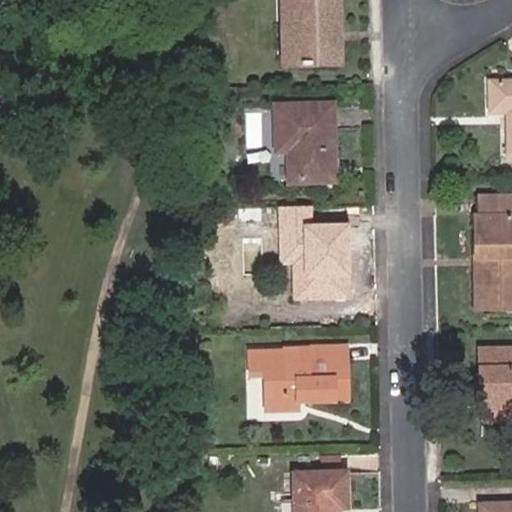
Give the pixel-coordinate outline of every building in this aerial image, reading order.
[(292,0),(281,0),(282,27),(293,27),(292,0)] [(332,27),(338,27),(337,0),(292,0),(293,27),(282,27),(282,52),(293,52),(294,68),(339,67),(338,46),(332,46),(332,27)] [(283,68),(294,68),(293,52),(282,52),(283,68)] [(511,83),(490,84),(490,115),(506,115),(508,157),(511,156),(511,83)] [(333,184),(333,105),(274,107),(275,154),(287,154),(288,185),(333,184)] [(511,198),(480,198),(479,218),(474,218),(474,309),(511,308),(511,198)] [(331,277),(346,277),(345,229),(280,231),(281,265),(293,264),(305,264),(306,300),(331,299),(331,277)] [(305,264),(293,264),(294,300),(306,300),(305,264)] [(347,299),(346,277),(331,277),(331,299),(347,299)] [(347,402),(346,348),(283,350),(283,353),(263,353),(263,373),(264,412),(297,411),(297,404),(347,402)] [(487,388),(481,388),(468,388),(468,407),(492,406),(492,413),(511,412),(511,350),(509,350),(508,355),(480,355),(480,375),(487,375),(487,388)] [(263,373),(263,353),(248,354),(248,374),(263,373)] [(346,511),(346,474),(293,475),(293,511),(338,511),(339,511),(346,511)]
